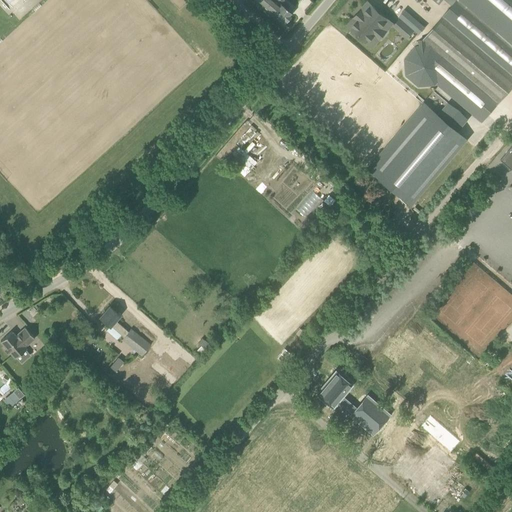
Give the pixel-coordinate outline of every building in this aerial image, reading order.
[(260,0),(259,1),(284,23),(292,13),(287,8),(289,5),(283,0),(282,0),(279,4),(274,0),(260,0)] [(511,0),(446,0),(453,6),(425,39),(432,45),(498,102),(511,85),(511,0)] [(372,46),(392,23),(372,5),(352,28),(372,46)] [(400,19),(395,25),(407,36),(412,30),(400,19)] [(498,102),(432,45),(426,45),(425,39),(418,40),(419,45),(415,46),(404,58),(405,75),(418,87),(435,86),(437,84),(481,122),(487,115),(498,102)] [(468,119),(448,102),(438,113),(424,101),(367,168),(411,205),(468,139),(458,130),(468,119)] [(511,145),(501,159),(511,168),(511,145)] [(110,306),(100,317),(124,337),(122,339),(141,356),(150,345),(131,329),(129,331),(116,320),(120,314),(110,306)] [(287,317),(283,322),(279,326),(297,341),(300,337),(305,332),(287,317)] [(12,331),(1,341),(6,347),(4,349),(9,354),(11,353),(16,359),(27,349),(26,347),(35,339),(25,327),(16,336),(12,331)] [(50,331),(46,338),(53,342),(57,335),(50,331)] [(443,369),(453,357),(425,333),(418,342),(409,334),(401,344),(398,342),(396,345),(398,347),(395,350),(393,348),(390,351),(393,353),(390,356),(400,364),(392,372),(407,385),(417,373),(412,368),(425,353),(443,369)] [(202,338),(198,343),(206,349),(210,344),(202,338)] [(82,352),(85,343),(76,341),(74,349),(82,352)] [(155,357),(156,357),(176,375),(177,376),(185,366),(185,365),(183,365),(188,360),(179,352),(174,357),(164,347),(155,357)] [(342,396),(351,384),(336,371),(317,394),(332,407),(338,400),(353,412),(356,408),(342,396)] [(24,395),(18,387),(14,391),(20,399),(24,395)] [(390,415),(367,396),(354,411),(377,430),(390,415)] [(465,468),(453,483),(470,496),(482,481),(465,468)]
